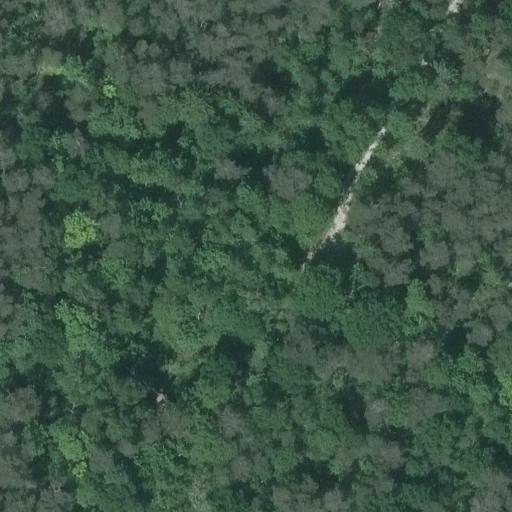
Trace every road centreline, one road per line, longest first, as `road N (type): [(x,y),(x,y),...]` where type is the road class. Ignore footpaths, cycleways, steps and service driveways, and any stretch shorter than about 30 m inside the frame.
road 1 (track): [(459,0),(350,179),(339,213),(338,247),(396,350),(401,423),(392,511)]
road 2 (track): [(0,35),(308,259),(338,247)]
road 3 (track): [(511,418),(432,356),(396,350)]
